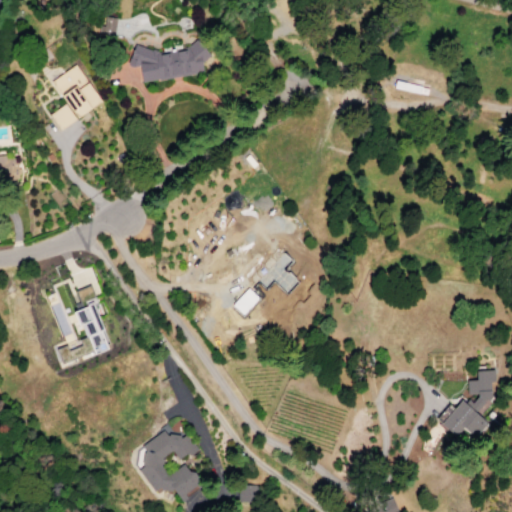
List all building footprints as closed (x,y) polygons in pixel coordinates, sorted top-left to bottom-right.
[(100,32),(112,34),(115,17),(103,15),(100,32)] [(202,72),(200,58),(205,57),(203,42),(126,52),(128,67),(137,66),(138,80),(202,72)] [(99,103),(74,64),(50,80),(64,103),(47,114),(58,130),(99,103)] [(0,172),(15,171),(14,158),(6,159),(5,153),(0,153),(0,172)] [(303,263),(288,249),(257,282),(267,291),(280,277),(286,282),(303,263)] [(268,268),(257,260),(247,275),(258,283),(268,268)] [(58,291),(49,288),(52,301),(46,303),(49,314),(59,312),(62,313),(60,322),(61,326),(62,327),(62,329),(63,333),(72,331),(92,336),(55,347),(59,363),(92,353),(107,349),(89,285),(74,289),(78,304),(75,311),(73,301),(66,299),(63,300),(56,298),(58,291)] [(230,310),(231,324),(253,323),(253,309),(230,310)] [(439,424),(454,436),(462,427),(474,436),(486,422),(474,412),(484,400),(489,400),(488,381),(494,381),(493,369),(475,370),(476,380),(466,380),(466,390),(474,397),(471,400),(458,401),(439,424)] [(153,491),(156,489),(173,489),(184,506),(184,493),(193,487),(201,487),(201,481),(193,471),(187,471),(182,463),(168,474),(161,464),(161,457),(171,451),(174,455),(188,455),(196,449),(185,434),(166,434),(163,430),(141,445),(142,447),(142,466),(137,470),(153,491)] [(255,503),(256,488),(235,487),(234,502),(255,503)]
